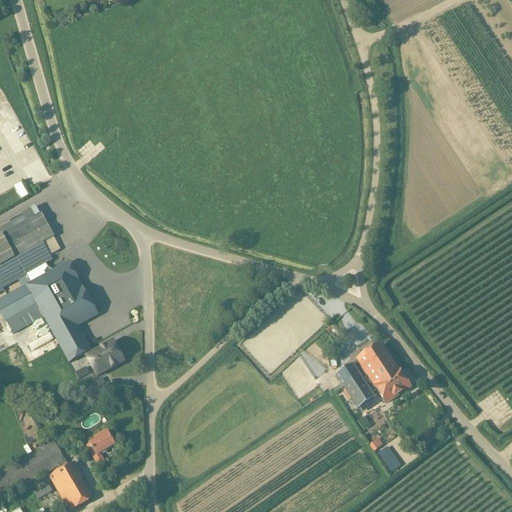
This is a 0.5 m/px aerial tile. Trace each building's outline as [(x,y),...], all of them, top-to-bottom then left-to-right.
[(0,206),(6,204),(0,192),(0,177),(11,172),(7,166),(16,162),(5,140),(0,142),(0,206)] [(0,293),(3,292),(2,290),(52,262),(43,244),(53,238),(40,215),(26,223),(22,218),(0,230),(0,293)] [(22,289),(0,301),(0,313),(5,322),(6,321),(11,331),(42,314),(44,318),(69,364),(91,352),(77,328),(98,316),(82,288),(78,281),(68,263),(53,272),(48,269),(44,274),(45,276),(32,284),(27,276),(18,281),(22,289)] [(113,343),(86,358),(86,359),(97,378),(124,363),(113,343)] [(357,361),(369,379),(373,385),(385,377),(386,379),(398,371),(381,345),(357,361)] [(342,387),(359,375),(352,365),(335,376),(342,387)] [(369,379),(386,405),(410,389),(398,371),(386,379),(385,377),(373,385),(369,379)] [(359,375),(342,387),(357,410),(359,409),(364,417),(378,408),(373,400),(374,399),(359,375)] [(106,385),(99,389),(102,394),(108,390),(106,385)] [(106,465),(100,455),(115,446),(111,440),(115,438),(110,429),(93,438),(95,442),(89,445),(89,446),(86,448),(98,469),(106,465)] [(58,468),(61,471),(49,478),(68,511),(73,511),(93,500),(82,480),(83,479),(74,463),(68,467),(54,442),(0,473),(0,494),(3,500),(58,468)] [(379,449),(374,442),(370,445),(375,452),(379,449)] [(38,501),(52,493),(48,486),(34,494),(38,501)]
